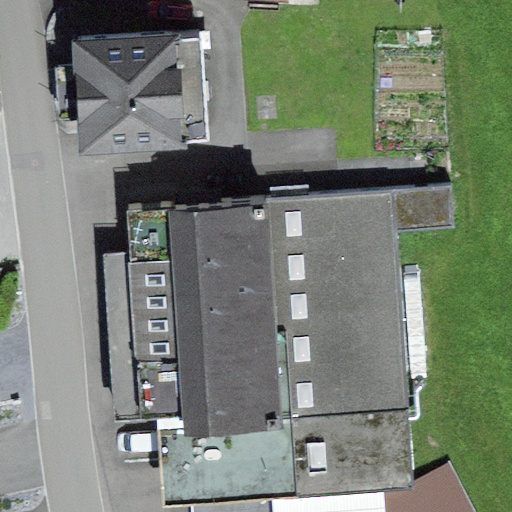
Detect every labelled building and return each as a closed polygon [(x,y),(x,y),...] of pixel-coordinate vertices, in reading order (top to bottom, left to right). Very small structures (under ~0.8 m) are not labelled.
[(179,26),(72,32),(78,146),(186,140),(186,134),(209,133),(203,31),(180,33),(179,26)] [(455,182),(396,187),(399,229),(458,225),(455,182)] [(396,187),(278,194),(296,493),(376,489),(414,486),(399,229),(396,187)] [(296,511),(296,493),(278,194),(127,202),(130,252),(105,253),(115,415),(160,412),(166,501),(192,499),(192,511),(296,511)] [(385,511),(471,511),(449,468),(381,503),(385,511)] [(296,493),(296,511),(377,511),(376,489),(296,493)]
